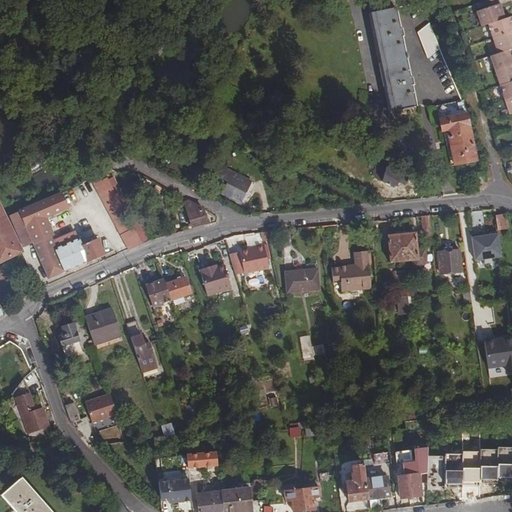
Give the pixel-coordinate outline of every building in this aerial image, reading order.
[(504,19),(502,11),(499,12),(498,9),(501,9),(498,0),(486,0),(485,1),(483,1),(485,8),(476,11),(481,26),(488,24),(504,19)] [(389,117),(414,112),(409,90),(411,90),(410,83),(408,84),(404,65),(406,64),(406,60),(403,61),(400,42),(402,42),(401,34),(398,35),(394,12),(370,16),(389,117)] [(511,19),(511,16),(504,19),(488,24),(493,39),(511,32),(511,19)] [(417,38),(425,62),(439,51),(429,28),(417,38)] [(511,48),(511,32),(493,39),(498,53),(508,50),(511,48)] [(508,61),(508,58),(510,57),(508,50),(498,53),(491,55),(496,70),(505,67),(511,64),(511,63),(511,60),(508,61)] [(511,80),(511,71),(511,70),(511,69),(511,64),(505,67),(496,70),(500,85),(511,80)] [(511,97),(511,80),(500,85),(505,99),(511,97)] [(443,137),(452,169),(474,164),(458,106),(430,113),(437,139),(443,137)] [(437,139),(446,171),(452,169),(443,137),(437,139)] [(172,158),(168,166),(183,174),(187,166),(172,158)] [(228,171),(212,163),(208,172),(231,183),(225,193),(242,203),(254,183),(236,174),(228,170),(228,171)] [(398,189),(400,185),(406,188),(409,181),(387,170),(383,184),(394,190),(398,189)] [(474,176),(477,185),(487,182),(484,173),(474,176)] [(134,227),(133,225),(108,178),(102,180),(100,178),(91,183),(119,233),(129,250),(144,244),(143,243),(134,227)] [(48,279),(48,280),(104,256),(97,240),(84,245),(80,247),(77,241),(74,233),(53,242),(51,237),(54,236),(46,218),(68,209),(63,196),(25,212),(11,217),(10,218),(24,249),(26,248),(34,244),(48,279)] [(185,203),(191,226),(208,222),(205,211),(190,202),(185,203)] [(10,213),(11,217),(25,212),(24,210),(23,206),(9,212),(10,213)] [(0,261),(20,252),(2,214),(0,210),(0,261)] [(496,216),(499,231),(508,230),(505,215),(496,216)] [(422,217),(424,232),(431,230),(430,217),(422,217)] [(134,227),(143,243),(152,240),(142,222),(134,227)] [(403,235),(406,262),(414,261),(415,270),(423,269),(423,266),(423,264),(428,263),(427,250),(418,250),(417,234),(403,235)] [(389,237),(392,263),(406,262),(403,235),(389,237)] [(472,236),(475,261),(502,258),(499,236),(481,238),(481,235),(472,236)] [(250,251),(240,254),(241,254),(246,275),(270,269),(264,246),(256,248),(256,250),(250,251)] [(440,253),(442,274),(463,272),(461,251),(440,253)] [(368,252),(354,253),(356,266),(332,269),(333,282),(340,281),(341,283),(341,292),(349,291),(349,292),(372,290),(368,252)] [(241,254),(232,256),(237,277),(246,275),(241,254)] [(212,265),(201,269),(208,295),(232,287),(225,264),(218,267),(213,268),(212,265)] [(285,274),(288,295),(320,291),(318,270),(285,274)] [(165,284),(171,301),(173,300),(182,297),(191,294),(185,277),(165,283),(165,284)] [(145,286),(153,311),(159,309),(158,306),(172,302),(171,301),(165,284),(165,283),(164,280),(156,282),(145,286)] [(23,283),(26,289),(33,285),(31,281),(28,281),(23,283)] [(401,288),(401,298),(409,297),(408,287),(401,288)] [(408,287),(409,297),(417,296),(416,287),(408,287)] [(182,297),(173,300),(176,307),(184,304),(182,297)] [(86,319),(95,346),(122,337),(113,310),(86,319)] [(125,324),(142,371),(157,367),(149,342),(144,343),(143,340),(141,334),(140,333),(136,320),(125,324)] [(59,338),(66,360),(82,355),(73,324),(62,327),(65,336),(59,338)] [(5,334),(0,338),(0,345),(3,349),(11,342),(5,334)] [(301,341),(303,350),(317,347),(316,344),(324,343),(322,337),(301,341)] [(511,337),(485,341),(488,366),(507,364),(508,371),(511,370),(511,337)] [(303,350),(305,360),(316,357),(316,355),(325,353),(324,343),(316,344),(317,347),(303,350)] [(18,346),(0,362),(0,375),(1,376),(25,355),(18,346)] [(17,405),(28,437),(38,438),(50,434),(42,409),(32,413),(28,402),(29,396),(24,381),(23,380),(13,393),(9,399),(17,405)] [(118,416),(111,395),(84,403),(91,424),(101,421),(102,420),(102,419),(107,417),(107,419),(118,416)] [(218,399),(221,409),(232,406),(229,396),(218,399)] [(64,404),(69,418),(71,422),(79,420),(72,401),(64,404)] [(407,414),(408,427),(430,425),(431,411),(417,413),(407,414)] [(162,432),(164,439),(175,436),(172,428),(162,432)] [(291,429),(292,437),(301,436),(300,428),(291,429)] [(215,436),(186,439),(189,469),(219,466),(215,436)] [(498,449),(497,481),(511,481),(511,478),(511,477),(511,446),(498,446),(498,449)] [(399,477),(401,499),(410,498),(414,498),(422,497),(420,473),(429,472),(430,457),(430,448),(417,450),(419,464),(405,465),(405,470),(406,476),(402,476),(399,477)] [(481,452),(480,479),(483,479),(483,483),(497,483),(497,481),(498,449),(481,448),(481,451),(481,452)] [(464,455),(463,481),(463,487),(477,487),(477,484),(480,484),(480,479),(481,452),(481,451),(464,450),(464,455)] [(446,457),(446,489),(463,490),(463,487),(463,481),(464,455),(447,455),(446,457)] [(446,457),(430,457),(429,472),(429,491),(446,492),(446,489),(446,457)] [(347,491),(349,502),(368,499),(366,480),(364,466),(353,467),(354,481),(346,482),(346,485),(342,486),(343,492),(347,491)] [(366,480),(368,499),(390,497),(388,477),(366,480)] [(3,497),(16,511),(52,511),(23,479),(3,497)] [(161,486),(163,502),(171,501),(171,507),(193,504),(190,483),(161,486)] [(303,488),(305,511),(317,509),(315,497),(321,497),(320,486),(303,488)] [(294,500),(296,511),(305,511),(303,488),(286,490),(287,502),(294,500)] [(222,493),(223,511),(252,511),(249,489),(221,492),(222,493)] [(198,496),(200,511),(223,511),(222,493),(198,496)]
